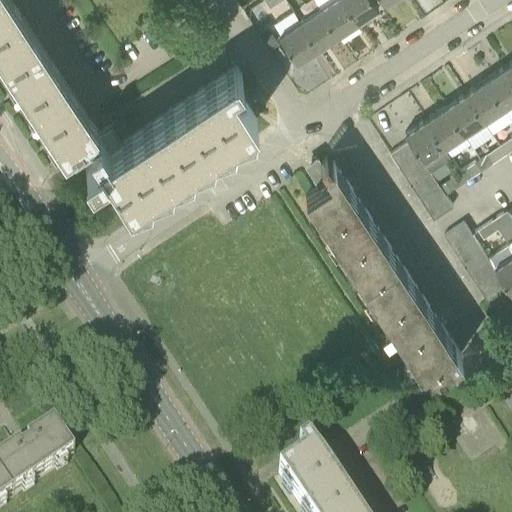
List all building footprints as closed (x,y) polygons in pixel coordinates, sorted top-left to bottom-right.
[(111,124),(99,131),(61,73),(12,0),(0,0),(0,56),(64,154),(78,145),(90,137),(99,151),(85,160),(91,169),(105,160),(128,196),(213,140),(255,113),(233,79),(242,73),(236,63),(121,139),(111,124)] [(317,45),(337,32),(315,0),(296,13),(317,45)] [(315,0),(337,32),(358,19),(344,0),(315,0)] [(344,0),(358,19),(378,5),(374,0),(344,0)] [(297,59),(317,45),(296,13),(286,19),(290,25),(279,32),(297,59)] [(504,104),(511,98),(511,72),(506,63),(486,76),(504,104)] [(484,117),(504,104),(486,76),(465,89),(484,117)] [(463,130),(484,117),(465,89),(445,103),(463,130)] [(469,138),(463,130),(445,103),(425,116),(443,144),(448,151),(469,138)] [(423,157),(443,144),(425,116),(405,130),(410,137),(417,148),(423,157)] [(511,133),(500,142),(506,151),(511,146),(511,133)] [(397,161),(417,148),(410,137),(390,150),(397,161)] [(491,161),(506,151),(500,142),(485,152),(491,161)] [(417,148),(397,161),(404,172),(424,159),(423,157),(417,148)] [(461,352),(398,256),(333,159),(332,160),(326,150),(319,155),(317,152),(311,156),(309,167),(308,168),(318,183),(313,186),(305,191),(386,313),(421,366),(437,356),(442,364),(461,352)] [(459,169),(465,178),(487,164),(481,155),(459,169)] [(424,159),(404,172),(411,183),(431,170),(424,159)] [(451,187),(465,178),(459,169),(445,178),(451,187)] [(431,170),(411,183),(419,194),(439,181),(431,170)] [(439,181),(419,194),(426,205),(446,192),(439,181)] [(446,192),(426,205),(433,216),(453,202),(446,192)] [(492,217),(498,226),(511,216),(511,214),(507,207),(492,217)] [(483,236),(498,226),(492,217),(477,227),(483,236)] [(451,243),(471,230),(463,219),(444,232),(451,243)] [(471,230),(451,243),(458,254),(478,241),(471,230)] [(478,241),(458,254),(465,265),(485,252),(478,241)] [(511,292),(511,291),(511,251),(493,264),(500,273),(507,284),(511,292)] [(485,252),(465,265),(472,276),(492,262),(485,252)] [(492,262),(472,276),(480,287),(500,273),(493,264),(492,262)] [(500,273),(480,287),(487,297),(507,284),(500,273)] [(0,504),(12,496),(43,476),(73,456),(53,425),(28,441),(26,442),(26,443),(18,448),(17,448),(0,459),(0,504)] [(352,511),(307,443),(298,449),(304,458),(278,475),(303,511),(352,511)]
